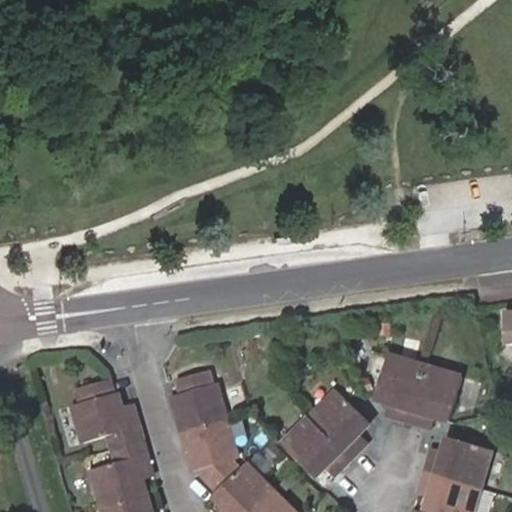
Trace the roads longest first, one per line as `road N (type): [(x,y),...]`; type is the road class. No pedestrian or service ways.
road 1 (tertiary): [(131,307),(511,253)]
road 2 (residential): [(131,307),(190,511)]
road 3 (tertiary): [(0,318),(131,307)]
